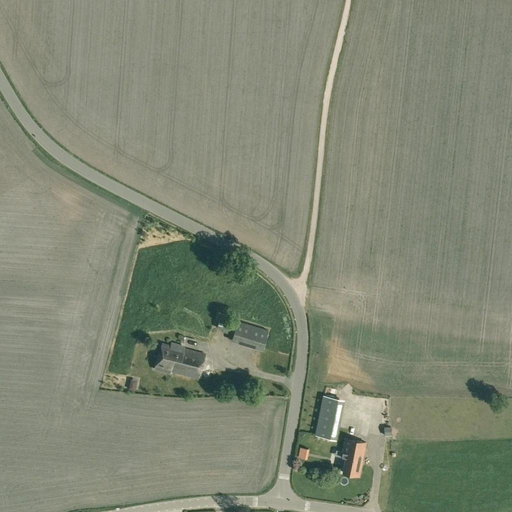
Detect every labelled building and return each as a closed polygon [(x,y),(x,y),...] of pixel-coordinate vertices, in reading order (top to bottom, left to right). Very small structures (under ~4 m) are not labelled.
[(379,313),(371,352),(389,356),(391,348),(389,348),(395,317),(379,313)] [(341,314),(337,361),(352,362),(354,345),(349,345),(350,340),(357,341),(359,316),(341,314)] [(236,321),(220,316),(217,328),(232,333),(236,321)] [(170,370),(198,378),(204,354),(184,348),(184,346),(171,342),(170,344),(162,341),(154,368),(170,373),(170,370)] [(437,370),(427,370),(427,379),(437,379),(437,370)] [(355,384),(356,396),(393,395),(393,382),(355,384)] [(391,412),(392,433),(407,432),(407,431),(466,427),(465,413),(464,413),(464,400),(409,403),(409,411),(391,412)] [(333,428),(317,425),(315,434),(331,438),(333,428)] [(343,472),(358,475),(365,442),(345,437),(342,451),(341,456),(346,457),(343,472)]
